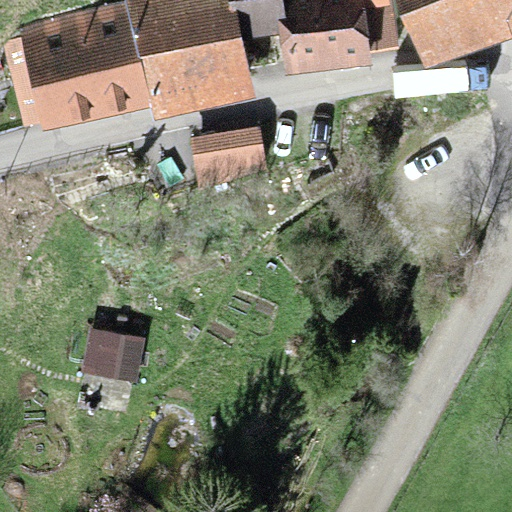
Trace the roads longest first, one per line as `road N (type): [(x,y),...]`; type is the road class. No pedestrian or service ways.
road 1 (residential): [(511,55),(0,162)]
road 2 (residential): [(351,511),(511,190)]
